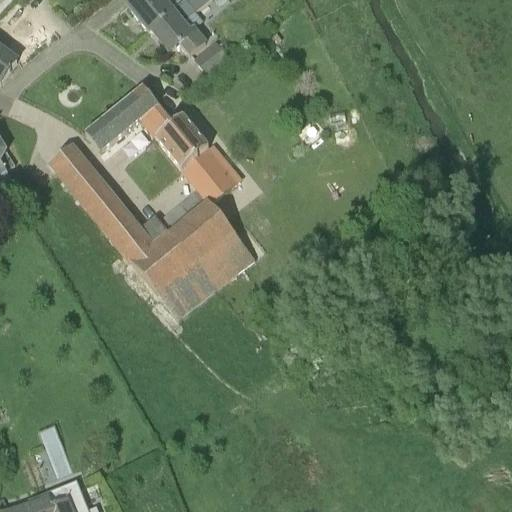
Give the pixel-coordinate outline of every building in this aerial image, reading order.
[(208,5),(214,0),(167,0),(163,3),(160,0),(139,0),(128,10),(149,37),(151,35),(186,6),(195,15),(196,16),(209,6),(208,5)] [(182,26),(195,15),(186,6),(151,35),(170,57),(180,49),(189,61),(206,47),(194,33),(190,36),(182,26)] [(17,66),(0,53),(0,46),(22,17),(13,10),(3,22),(3,23),(0,26),(0,88),(0,89),(17,66)] [(206,77),(226,61),(216,48),(196,65),(206,77)] [(141,124),(158,111),(143,92),(85,139),(100,157),(141,124)] [(196,194),(208,209),(209,210),(210,209),(236,188),(182,121),(173,129),(158,111),(141,124),(196,194)] [(141,152),(152,146),(145,134),(134,141),(141,152)] [(0,196),(14,188),(5,175),(14,169),(0,146),(0,196)] [(170,239),(169,239),(151,253),(70,151),(50,168),(157,300),(178,322),(214,294),(171,241),(170,239)] [(169,239),(170,239),(171,241),(214,294),(254,265),(254,264),(243,251),(233,239),(210,209),(209,210),(208,209),(196,194),(157,224),(162,230),(169,239)] [(59,431),(41,436),(48,455),(38,459),(48,489),(75,480),(59,431)] [(96,511),(95,511),(88,511),(79,488),(19,511),(17,511),(14,501),(0,506),(0,511),(96,511)]
